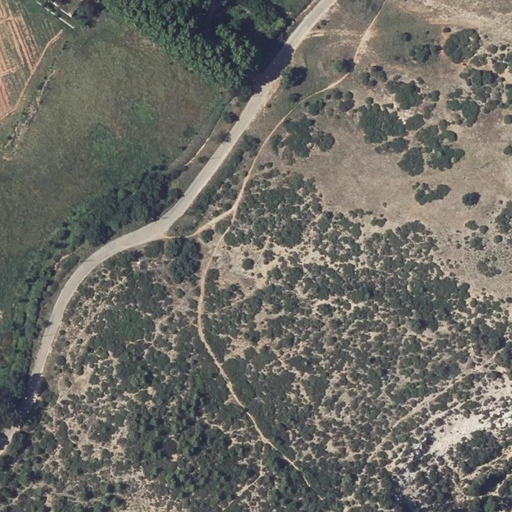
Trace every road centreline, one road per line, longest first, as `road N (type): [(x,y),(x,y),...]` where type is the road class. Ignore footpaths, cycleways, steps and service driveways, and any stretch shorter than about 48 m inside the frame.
road 1 (unclassified): [(335,0),(175,213),(89,260),(68,286),(24,412),(0,442)]
road 2 (track): [(268,85),(138,0)]
